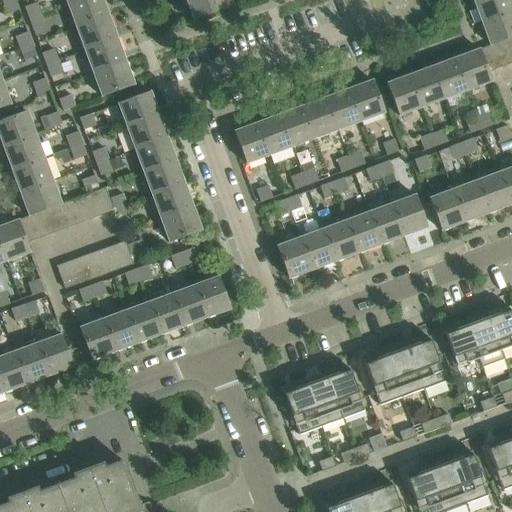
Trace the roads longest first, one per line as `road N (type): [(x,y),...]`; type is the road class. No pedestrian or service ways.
road 1 (residential): [(284,332),(189,87),(351,27)]
road 2 (residential): [(284,332),(511,249)]
road 3 (residential): [(0,436),(216,356)]
road 4 (residential): [(274,511),(216,356)]
